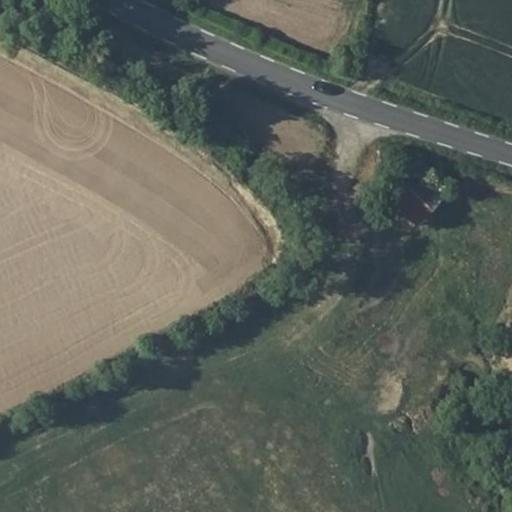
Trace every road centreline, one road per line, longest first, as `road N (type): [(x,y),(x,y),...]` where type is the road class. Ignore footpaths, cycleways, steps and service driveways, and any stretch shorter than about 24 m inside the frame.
road 1 (unclassified): [(108,0),(226,60),(511,158)]
road 2 (track): [(285,342),(316,325),(344,274),(350,193),(339,103)]
